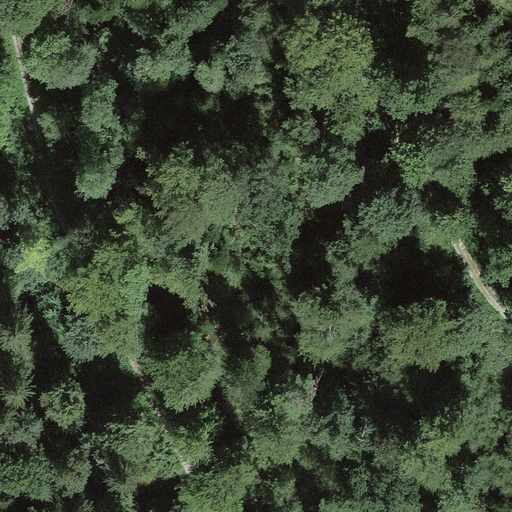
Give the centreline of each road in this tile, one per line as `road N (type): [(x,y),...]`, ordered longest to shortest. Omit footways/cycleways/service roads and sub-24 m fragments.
road 1 (track): [(212,511),(57,209),(6,0)]
road 2 (track): [(351,0),(361,86),(511,316)]
